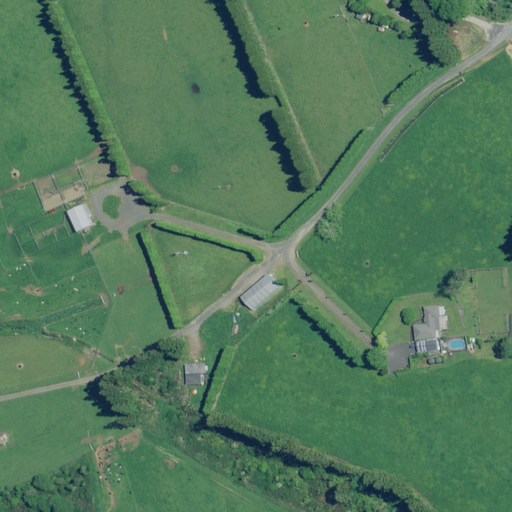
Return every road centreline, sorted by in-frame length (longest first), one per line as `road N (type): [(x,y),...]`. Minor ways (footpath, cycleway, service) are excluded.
road 1 (unclassified): [(511,23),(389,108),(245,276)]
road 2 (unknown): [(276,240),(374,337)]
road 3 (unknown): [(276,240),(147,203)]
